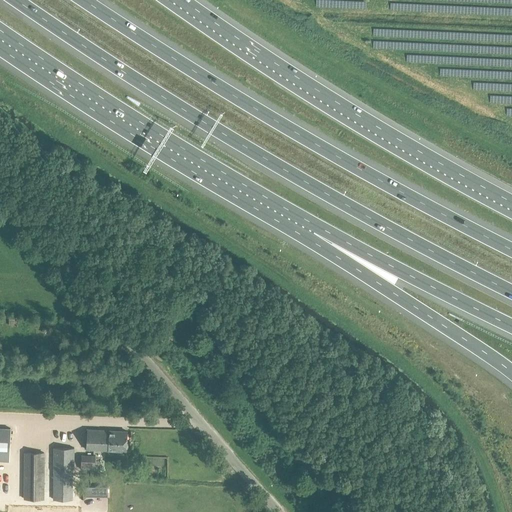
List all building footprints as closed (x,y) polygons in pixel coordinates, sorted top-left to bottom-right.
[(0,460),(9,461),(11,429),(0,428),(0,460)] [(126,451),(126,449),(128,448),(128,444),(127,443),(127,431),(87,429),(86,449),(126,451)] [(54,447),(54,499),(73,499),(73,471),(74,471),(74,447),(54,447)] [(44,453),(25,453),(25,499),(45,499),(44,453)] [(82,454),(82,468),(96,468),(96,454),(82,454)] [(108,495),(108,486),(84,486),(84,495),(108,495)]
